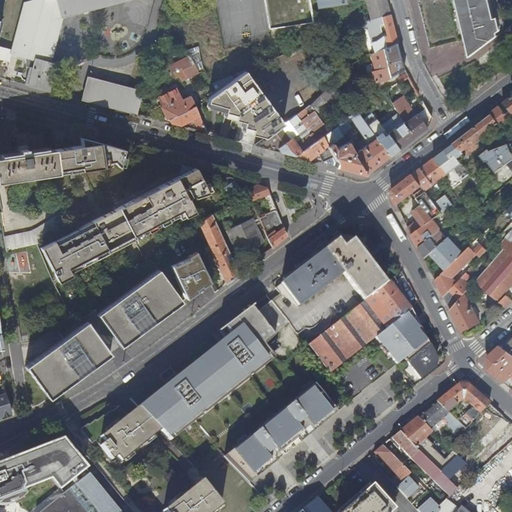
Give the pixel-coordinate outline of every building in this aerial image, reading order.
[(35,0),(24,3),(12,50),(11,54),(28,58),(26,67),(33,69),(28,85),(49,91),(55,65),(50,64),(63,16),(122,0),(35,0)] [(263,0),(268,28),(313,19),(310,0),(263,0)] [(345,5),(344,0),(315,0),(317,9),(345,5)] [(366,0),(371,19),(390,14),(387,0),(366,0)] [(456,0),(466,38),(471,56),(499,35),(490,0),(456,0)] [(398,42),(390,14),(371,19),(369,20),(370,23),(367,23),(375,52),(383,49),(398,42)] [(390,77),(405,69),(398,42),(383,49),(390,77)] [(0,59),(9,62),(11,54),(12,50),(0,46),(0,59)] [(199,71),(204,69),(203,67),(198,47),(190,50),(192,57),(172,67),(177,78),(181,77),(184,81),(200,73),(199,71)] [(388,79),(390,77),(383,49),(375,52),(371,54),(376,72),(373,73),(376,82),(388,79)] [(250,134),(265,138),(280,127),(284,124),(245,71),(214,94),(205,100),(207,102),(225,108),(224,112),(235,115),(234,119),(243,122),(242,127),(252,129),(250,134)] [(88,77),(82,100),(137,114),(143,92),(88,77)] [(415,98),(420,96),(409,77),(385,92),(390,99),(405,91),(409,98),(414,96),(415,98)] [(177,91),(160,99),(162,106),(164,110),(169,119),(195,106),(190,96),(182,100),(177,91)] [(404,96),(392,103),(404,122),(413,139),(427,128),(418,114),(413,118),(410,113),(413,112),(404,96)] [(511,98),(510,98),(503,103),(510,111),(505,115),(499,106),(491,113),(492,114),(499,124),(501,127),(507,122),(509,124),(511,122),(511,98)] [(510,111),(503,103),(499,106),(505,115),(510,111)] [(367,116),(372,112),(366,104),(357,111),(367,125),(370,123),(370,121),(367,116)] [(300,122),(315,111),(310,105),(296,115),(300,122)] [(160,110),(166,122),(171,123),(168,119),(169,119),(164,110),(162,106),(161,107),(162,109),(160,110)] [(194,120),(199,131),(207,133),(195,106),(169,119),(168,119),(171,123),(180,126),(194,120)] [(426,107),(418,114),(427,128),(432,118),(426,107)] [(296,115),(284,124),(280,127),(289,140),(278,148),(281,153),(295,157),(323,137),(330,132),(315,111),(300,122),(296,115)] [(369,144),(359,150),(372,170),(389,157),(375,137),(368,127),(367,125),(357,111),(353,114),(350,116),(369,144)] [(384,114),(377,119),(378,120),(385,129),(391,124),(384,114)] [(476,144),(482,140),(481,139),(499,124),(492,114),(454,144),(460,152),(460,153),(474,142),(476,144)] [(352,128),(346,119),(335,128),(330,132),(323,137),(328,146),(334,157),(337,162),(336,167),(366,175),(354,154),(355,153),(348,143),(336,149),(333,144),(343,136),(342,134),(352,128)] [(378,120),(368,127),(375,137),(385,130),(385,129),(378,120)] [(404,122),(388,134),(399,149),(413,139),(404,122)] [(289,140),(280,127),(265,138),(255,146),(281,153),(278,148),(289,140)] [(385,130),(375,137),(389,157),(399,149),(388,134),(385,130)] [(81,145),(55,149),(58,173),(79,170),(103,166),(102,162),(109,161),(112,160),(119,167),(121,160),(123,151),(124,149),(80,137),(81,145)] [(308,160),(322,151),(322,150),(328,146),(323,137),(295,157),(308,160)] [(490,174),(511,161),(511,157),(502,141),(478,155),(490,174)] [(460,153),(460,152),(456,155),(460,161),(478,147),(476,144),(474,142),(460,153)] [(454,144),(446,149),(452,158),(456,155),(460,152),(454,144)] [(0,182),(58,173),(55,149),(47,150),(47,148),(27,151),(26,146),(19,147),(19,152),(0,155),(1,158),(0,157),(0,182)] [(322,150),(322,151),(327,160),(334,157),(328,146),(322,150)] [(455,169),(463,179),(470,174),(466,168),(460,161),(456,155),(452,158),(446,149),(427,164),(413,174),(422,186),(424,188),(426,191),(433,186),(455,169)] [(372,170),(359,150),(355,153),(354,154),(366,175),(372,170)] [(119,242),(132,236),(181,210),(183,213),(185,217),(195,212),(188,200),(193,197),(194,199),(207,192),(195,168),(191,176),(179,182),(176,177),(92,222),(93,226),(55,246),(53,242),(41,249),(58,283),(71,276),(70,273),(68,269),(119,242)] [(176,177),(179,182),(191,176),(195,168),(176,177)] [(392,196),(397,205),(406,198),(411,194),(413,193),(422,186),(413,174),(393,190),(392,196)] [(469,188),(476,182),(471,176),(465,181),(469,188)] [(229,199),(242,190),(235,180),(222,188),(229,199)] [(267,194),(270,193),(268,187),(256,184),(247,190),(248,192),(252,201),(267,194)] [(430,197),(437,192),(433,186),(426,191),(430,197)] [(415,196),(422,205),(433,220),(442,213),(430,197),(426,191),(424,188),(415,195),(415,196)] [(441,189),(437,192),(430,197),(442,213),(453,205),(441,189)] [(246,211),(254,206),(252,201),(248,192),(238,199),(246,211)] [(273,210),(276,208),(270,193),(267,194),(273,210)] [(397,205),(399,209),(409,201),(413,197),(411,194),(406,198),(397,205)] [(419,220),(409,228),(412,235),(430,222),(433,220),(422,205),(416,211),(414,212),(419,220)] [(280,217),(276,208),(273,210),(265,213),(269,224),(264,227),(273,248),(287,236),(280,217)] [(511,209),(498,225),(505,231),(506,231),(511,224),(511,209)] [(132,236),(134,239),(183,213),(181,210),(132,236)] [(29,233),(5,237),(7,251),(38,246),(63,228),(61,213),(36,230),(29,233)] [(200,225),(226,283),(239,274),(213,216),(212,214),(198,223),(200,225)] [(264,242),(253,218),(226,230),(241,260),(264,242)] [(55,246),(93,226),(92,222),(53,242),(55,246)] [(431,224),(430,222),(412,235),(419,247),(432,237),(440,230),(440,229),(435,222),(431,224)] [(464,267),(477,254),(470,247),(477,241),(483,247),(495,234),(489,227),(463,253),(453,264),(442,274),(436,281),(444,298),(458,283),(452,277),(463,266),(464,267)] [(448,238),(448,237),(441,229),(440,229),(440,230),(432,237),(419,247),(425,259),(431,253),(439,246),(443,242),(448,238)] [(463,253),(449,237),(448,237),(448,238),(443,242),(439,246),(431,253),(441,265),(437,268),(442,274),(453,264),(463,253)] [(506,238),(499,246),(504,249),(504,250),(511,256),(511,241),(511,242),(506,238)] [(314,327),(319,333),(384,284),(365,259),(352,240),(342,248),(337,241),(327,248),(324,244),(295,266),(298,270),(275,288),(280,293),(270,301),(288,323),(296,332),(304,326),(306,327),(309,328),(312,327),(314,327)] [(477,254),(481,258),(487,251),(483,247),(477,241),(470,247),(477,254)] [(68,269),(70,273),(121,246),(119,242),(68,269)] [(492,246),(500,253),(504,249),(499,246),(495,242),(492,246)] [(511,256),(504,250),(488,268),(483,274),(476,282),(506,308),(511,302),(511,300),(508,297),(505,297),(504,299),(502,298),(511,286),(511,256)] [(27,251),(12,254),(15,274),(30,271),(27,251)] [(452,277),(458,283),(467,273),(468,271),(472,267),(481,258),(477,254),(464,267),(463,266),(452,277)] [(171,266),(186,298),(210,281),(197,255),(171,266)] [(479,270),(483,274),(488,268),(484,264),(479,270)] [(442,274),(437,268),(431,272),(436,281),(442,274)] [(121,346),(183,301),(159,269),(97,314),(121,346)] [(466,282),(471,277),(467,273),(458,283),(444,298),(449,307),(458,297),(460,300),(465,295),(471,287),(466,282)] [(324,333),(308,345),(330,373),(365,346),(375,338),(411,310),(411,309),(394,277),(385,284),(384,284),(319,333),(320,334),(323,331),(324,333)] [(161,430),(170,440),(191,423),(275,357),(264,345),(263,344),(288,323),(270,301),(265,295),(129,398),(136,405),(137,407),(139,408),(147,416),(161,430)] [(480,323),(465,295),(460,300),(451,310),(462,333),(480,323)] [(451,310),(460,300),(458,297),(449,307),(451,310)] [(416,318),(411,310),(375,338),(381,345),(379,346),(386,354),(388,353),(397,364),(404,358),(407,362),(429,344),(420,327),(418,328),(412,321),(416,318)] [(111,353),(88,321),(26,365),(50,398),(83,374),(111,353)] [(440,356),(429,344),(407,362),(421,378),(440,364),(440,356)] [(511,353),(505,348),(502,345),(489,356),(489,369),(497,376),(498,375),(505,382),(510,377),(511,375),(511,353)] [(223,456),(246,479),(255,472),(258,476),(277,460),(274,456),(280,451),(297,438),(300,442),(319,426),(316,423),(334,408),(335,408),(317,387),(314,383),(291,401),(292,403),(284,409),(283,408),(258,428),(259,429),(251,436),(250,434),(223,456)] [(462,415),(443,396),(437,401),(462,427),(465,429),(469,425),(489,404),(468,385),(457,385),(444,395),(464,414),(462,415)] [(5,393),(0,394),(0,415),(11,412),(5,393)] [(437,401),(417,417),(430,429),(445,417),(449,423),(447,424),(455,433),(459,430),(462,427),(437,401)] [(121,462),(161,430),(147,416),(139,408),(137,407),(127,415),(120,406),(112,412),(111,410),(104,416),(103,415),(96,420),(96,419),(89,424),(88,423),(81,429),(92,444),(96,441),(112,460),(116,457),(121,462)] [(316,423),(319,426),(337,412),(334,408),(316,423)] [(415,448),(432,431),(430,429),(417,417),(399,431),(415,448)] [(477,432),(469,425),(465,429),(473,438),(477,432)] [(511,425),(486,451),(493,458),(511,441),(511,425)] [(392,438),(420,468),(425,464),(432,471),(435,468),(415,448),(399,431),(398,432),(392,438)] [(300,442),(297,438),(280,451),(283,455),(300,442)] [(0,459),(0,504),(4,504),(8,503),(11,503),(14,502),(16,500),(19,499),(21,497),(24,495),(27,492),(28,490),(30,488),(33,484),(49,478),(59,488),(83,468),(61,441),(17,458),(16,456),(8,457),(0,459)] [(399,473),(405,479),(410,473),(382,445),(373,452),(395,474),(398,471),(399,472),(399,473)] [(149,511),(139,500),(129,508),(132,511),(259,511),(260,511),(270,503),(256,488),(250,482),(248,481),(246,479),(223,456),(214,446),(213,447),(197,467),(189,459),(186,456),(178,462),(196,484),(160,511),(149,511)] [(451,464),(458,457),(456,455),(455,454),(448,461),(451,464)] [(451,464),(440,473),(448,481),(465,465),(466,465),(459,457),(458,457),(451,464)] [(434,479),(440,473),(435,468),(432,471),(425,464),(420,468),(434,479)] [(473,474),(465,465),(448,481),(456,489),(473,474)] [(255,472),(246,479),(248,481),(250,482),(258,476),(255,472)] [(119,511),(87,473),(74,484),(97,511),(119,511)] [(434,479),(449,496),(456,489),(448,481),(440,473),(434,479)] [(354,500),(340,511),(390,511),(394,509),(371,485),(354,500)] [(417,488),(405,499),(414,509),(426,498),(417,488)] [(87,511),(68,489),(37,511),(87,511)] [(436,490),(431,495),(440,504),(445,500),(445,499),(436,490)] [(511,495),(497,508),(499,511),(505,511),(503,509),(507,506),(505,502),(511,496),(511,495)] [(511,511),(511,496),(505,502),(507,506),(503,509),(505,511),(511,511)] [(329,511),(317,498),(298,511),(329,511)] [(455,511),(458,509),(445,500),(440,504),(437,507),(440,511),(438,511),(455,511)]
